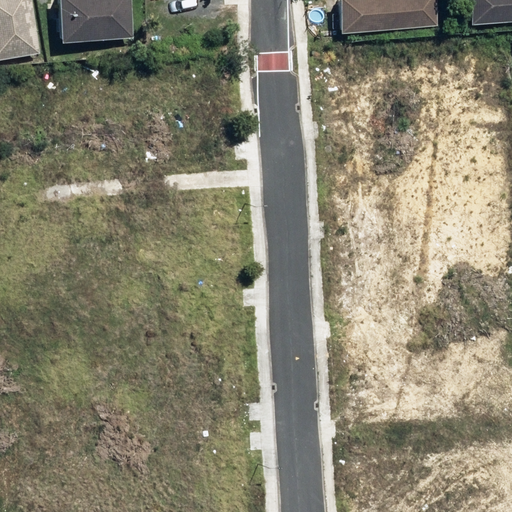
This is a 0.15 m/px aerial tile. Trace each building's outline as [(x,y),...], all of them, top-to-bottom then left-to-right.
[(0,0),(0,61),(39,55),(29,0),(0,0)] [(57,0),(60,38),(132,33),(130,0),(57,0)] [(339,35),(388,30),(385,0),(341,0),(336,0),(339,35)] [(433,0),(385,0),(388,30),(435,26),(433,0)] [(511,0),(468,0),(470,26),(511,23),(511,0)]
